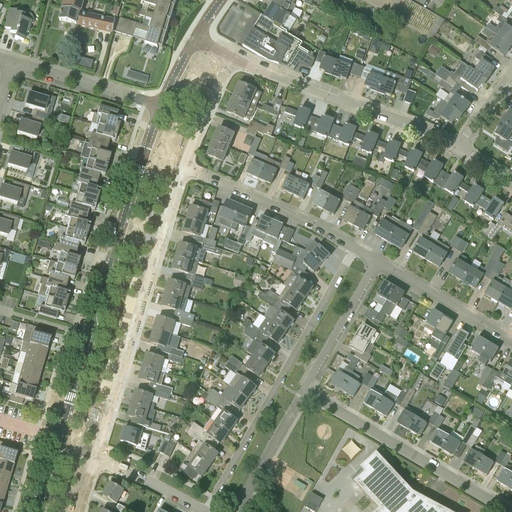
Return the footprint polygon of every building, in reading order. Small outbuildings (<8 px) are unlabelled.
[(65,0),(59,21),(112,33),(114,21),(80,13),(83,0),(65,0)] [(171,21),(175,7),(158,2),(152,0),(144,0),(143,4),(157,8),(154,15),(171,21)] [(292,13),(295,8),(294,8),(295,6),(287,2),(283,0),(270,0),(271,5),(290,16),(291,17),(292,13)] [(283,0),(287,2),(295,6),(294,8),(295,8),(296,7),(293,5),(295,0),(283,0)] [(291,17),(290,16),(271,5),(264,18),(263,18),(274,24),(273,25),(287,33),(288,34),(296,20),(291,17)] [(502,18),(505,13),(496,7),(492,11),(493,12),(502,18)] [(118,18),(120,10),(114,8),(112,16),(118,18)] [(27,34),(30,22),(22,20),(23,15),(15,13),(16,11),(8,9),(3,28),(10,30),(9,33),(15,34),(14,40),(23,42),(25,33),(27,34)] [(167,34),(171,21),(154,15),(141,11),(139,16),(153,20),(150,29),(167,34)] [(315,58),(300,48),(303,43),(288,34),(287,33),(273,25),(274,24),(263,18),(264,18),(261,16),(260,18),(253,30),(243,47),(267,61),(274,64),(290,70),(294,71),(298,64),(311,69),(315,58)] [(121,34),(125,21),(120,19),(115,33),(121,34)] [(432,41),(444,21),(440,19),(428,38),(432,41)] [(127,36),(131,23),(125,21),(121,34),(127,36)] [(132,38),(135,29),(137,25),(131,23),(127,36),(132,38)] [(504,26),(500,23),(496,29),(489,24),(485,29),(511,47),(508,45),(511,39),(511,29),(505,25),(504,26)] [(163,48),(167,34),(150,29),(137,25),(135,29),(148,34),(145,44),(157,48),(158,46),(163,48)] [(330,37),(333,32),(328,29),(325,34),(330,37)] [(511,47),(485,29),(482,33),(488,38),(486,42),(478,37),(474,42),(487,52),(490,48),(503,58),(511,47)] [(324,46),(329,38),(323,34),(318,42),(324,46)] [(378,55),(382,44),(374,41),(370,52),(378,55)] [(363,61),(366,52),(360,49),(359,52),(357,51),(355,58),(363,61)] [(332,77),(338,62),(325,58),(326,54),(320,52),(316,63),(321,65),(319,71),(325,73),(325,74),(332,77)] [(486,81),(491,74),(490,73),(494,68),(488,64),(491,60),(480,52),(468,69),(486,81)] [(351,67),(338,62),(332,77),(340,80),(340,79),(346,81),(348,74),(354,76),(358,66),(352,64),(351,67)] [(377,94),(383,79),(372,75),(373,72),(365,69),(361,79),(366,81),(364,87),(370,90),(370,91),(377,94)] [(482,87),(486,81),(468,69),(460,80),(457,78),(454,81),(457,83),(457,84),(468,92),(472,88),(477,92),(481,86),(482,87)] [(413,72),(406,70),(403,79),(410,81),(413,72)] [(430,71),(426,77),(449,94),(450,93),(454,89),(430,71)] [(396,83),(383,79),(377,94),(384,96),(385,95),(391,98),(393,91),(399,93),(403,82),(397,80),(396,83)] [(249,106),(255,91),(239,84),(233,99),(249,106)] [(412,106),(415,94),(407,92),(403,103),(412,106)] [(37,96),(28,93),(24,107),(34,110),(32,116),(31,117),(44,120),(48,122),(55,99),(38,94),(37,96)] [(455,95),(454,96),(450,93),(449,94),(443,102),(459,114),(461,116),(469,105),(455,95)] [(243,120),(249,106),(233,99),(227,113),(243,120)] [(277,117),(283,102),(276,99),(273,109),(265,106),(263,113),(277,117)] [(459,114),(443,102),(435,114),(428,110),(425,116),(432,120),(435,120),(438,120),(440,117),(451,125),(459,114)] [(115,120),(117,112),(99,107),(96,115),(95,114),(92,124),(97,126),(117,131),(120,121),(115,120)] [(299,113),(286,108),(284,113),(296,118),(293,127),(303,131),(308,117),(310,112),(302,110),(302,109),(301,108),(300,110),(299,113)] [(511,112),(509,111),(506,117),(505,116),(501,122),(511,129),(511,112)] [(42,127),(44,120),(31,117),(32,117),(30,123),(20,121),(16,134),(35,140),(39,127),(42,127)] [(331,125),(333,121),(325,118),(325,117),(323,117),(323,118),(322,122),(308,117),(303,131),(304,131),(304,130),(316,134),(315,135),(326,139),(331,125)] [(266,128),(251,122),(248,129),(257,132),(271,138),(274,128),(267,125),(266,128)] [(511,129),(501,122),(497,130),(498,130),(494,135),(500,139),(497,144),(507,150),(510,144),(507,142),(511,134),(511,129)] [(353,134),(355,129),(347,126),(346,125),(345,126),(344,130),(331,125),(326,139),(330,140),(331,138),(339,141),(338,143),(348,147),(353,134)] [(114,142),(117,131),(97,126),(95,135),(91,134),(89,142),(107,147),(109,140),(114,142)] [(228,149),(233,135),(219,129),(213,143),(228,149)] [(255,138),(257,132),(248,129),(245,134),(255,138)] [(366,138),(360,136),(358,140),(357,144),(362,147),(360,152),(370,155),(374,145),(376,141),(378,137),(370,134),(368,133),(368,134),(366,138)] [(250,147),(253,139),(248,137),(244,145),(250,147)] [(107,166),(110,156),(105,154),(107,147),(89,142),(85,141),(80,158),(87,160),(107,166)] [(398,150),(400,145),(392,142),(391,141),(390,142),(389,146),(376,141),(374,145),(387,151),(384,160),(392,164),(396,155),(398,150)] [(222,162),(228,149),(213,143),(207,156),(222,162)] [(259,180),(268,160),(255,154),(259,146),(252,143),(247,155),(255,158),(253,161),(246,175),(259,180)] [(34,167),(38,154),(22,149),(21,150),(22,150),(20,156),(11,153),(7,167),(26,172),(28,165),(34,167)] [(421,155),(414,151),(413,150),(412,151),(410,155),(398,150),(396,155),(408,159),(404,168),(412,173),(414,168),(419,159),(421,155)] [(243,166),(247,157),(241,154),(237,164),(243,166)] [(353,165),(364,169),(367,160),(356,156),(353,165)] [(285,171),(289,163),(290,160),(284,157),(281,165),(268,160),(259,180),(270,185),(277,171),(276,171),(278,168),(285,171)] [(431,166),(419,159),(414,168),(426,174),(423,179),(431,183),(435,178),(439,171),(442,167),(435,162),(433,161),(433,162),(431,166)] [(104,176),(107,166),(87,160),(84,170),(81,169),(78,176),(97,182),(99,175),(104,176)] [(290,174),(294,165),(289,163),(285,171),(290,174)] [(315,187),(323,172),(324,170),(317,168),(314,176),(315,176),(311,184),(315,187)] [(397,181),(400,173),(393,170),(390,179),(397,181)] [(451,178),(439,171),(435,178),(447,186),(444,191),(452,196),(458,187),(460,183),(462,179),(455,174),(454,173),(453,174),(451,178)] [(320,189),(328,174),(323,172),(315,187),(320,189)] [(373,184),(376,177),(370,174),(367,180),(373,184)] [(97,200),(100,190),(94,189),(97,182),(78,176),(76,184),(80,185),(77,195),(97,200)] [(293,194),(299,182),(288,177),(282,190),(283,189),(293,194)] [(382,178),(378,185),(392,193),(396,185),(382,178)] [(25,200),(29,187),(12,182),(12,183),(10,189),(1,186),(0,189),(0,200),(16,205),(18,198),(25,200)] [(303,200),(310,187),(299,182),(293,194),(303,199),(303,200)] [(415,191),(418,186),(410,182),(408,188),(415,191)] [(472,190),(460,183),(458,187),(469,194),(464,203),(472,208),(475,203),(480,195),(483,192),(476,187),(474,186),(474,187),(472,190)] [(347,202),(355,188),(349,185),(342,200),(347,202)] [(353,226),(363,206),(355,201),(360,191),(355,188),(347,202),(351,204),(342,221),(342,222),(343,221),(353,226)] [(324,209),(330,197),(319,191),(312,205),(313,205),(314,204),(324,209)] [(94,211),(97,200),(77,195),(74,204),(70,203),(68,211),(86,216),(88,209),(94,211)] [(492,203),(480,195),(475,203),(487,211),(484,216),(492,221),(503,204),(496,200),(496,199),(494,198),(494,200),(492,203)] [(334,216),(341,202),(330,197),(324,209),(334,214),(333,215),(334,216)] [(384,208),(389,198),(387,197),(385,200),(381,198),(376,207),(373,206),(371,210),(363,206),(353,226),(363,231),(362,232),(363,233),(372,216),(377,219),(384,208)] [(391,211),(396,202),(389,198),(384,208),(391,211)] [(216,215),(220,203),(214,201),(210,213),(216,215)] [(209,212),(211,204),(201,202),(199,210),(191,208),(187,221),(204,226),(209,212)] [(230,230),(240,207),(227,202),(220,219),(219,223),(230,228),(230,230)] [(237,226),(243,229),(250,231),(250,230),(255,221),(254,221),(250,229),(246,227),(252,212),(240,207),(230,230),(235,232),(237,226)] [(420,230),(430,213),(423,210),(412,229),(413,229),(418,232),(420,230)] [(87,235),(90,225),(84,223),(86,216),(68,211),(66,218),(70,220),(67,229),(87,235)] [(430,213),(420,230),(427,234),(436,217),(430,213)] [(511,218),(504,213),(497,224),(507,231),(510,227),(511,228),(511,218)] [(15,233),(19,220),(2,215),(2,216),(1,221),(0,221),(0,235),(6,238),(8,231),(15,233)] [(399,224),(386,216),(383,221),(375,235),(388,243),(400,222),(400,221),(399,224)] [(261,217),(254,232),(250,230),(250,231),(243,246),(242,247),(246,249),(249,243),(250,243),(253,237),(263,241),(263,242),(263,243),(272,223),(261,218),(262,217),(261,217)] [(201,238),(204,226),(187,221),(184,233),(201,238)] [(400,250),(409,236),(413,229),(412,229),(400,222),(388,243),(400,250)] [(493,229),(495,226),(490,222),(485,230),(480,227),(477,232),(487,238),(493,229)] [(282,228),(272,223),(263,243),(273,247),(267,263),(264,261),(262,264),(266,265),(266,266),(270,268),(272,263),(275,256),(278,249),(282,242),(277,240),(283,227),(282,228)] [(214,242),(217,230),(212,228),(208,240),(214,242)] [(84,245),(87,235),(67,229),(64,239),(60,238),(58,245),(76,251),(78,244),(84,245)] [(250,231),(243,229),(237,244),(243,246),(250,231)] [(288,244),(294,232),(288,229),(282,242),(286,244),(288,244)] [(493,229),(487,238),(492,242),(498,233),(493,229)] [(428,235),(427,234),(424,238),(423,237),(421,239),(413,253),(426,261),(437,242),(437,241),(436,244),(429,240),(430,238),(427,236),(428,235)] [(456,251),(462,241),(455,237),(449,247),(456,251)] [(215,248),(216,243),(214,242),(208,240),(204,239),(203,244),(215,248)] [(319,246),(314,241),(305,251),(309,253),(322,265),(330,256),(319,246)] [(462,255),(468,245),(462,241),(456,251),(462,255)] [(439,268),(447,254),(446,254),(449,248),(437,242),(426,261),(439,268)] [(76,269),(79,259),(74,258),(76,251),(58,245),(53,244),(51,252),(59,254),(56,264),(76,269)] [(176,257),(198,264),(202,251),(201,251),(198,250),(180,244),(179,245),(180,245),(176,257)] [(201,251),(202,251),(220,256),(222,250),(215,248),(203,244),(201,251)] [(480,267),(477,272),(470,268),(462,282),(475,289),(482,277),(488,280),(498,262),(505,251),(497,246),(490,258),(491,258),(484,269),(480,267)] [(6,265),(10,252),(0,249),(0,271),(2,264),(6,265)] [(297,258),(283,252),(278,249),(275,256),(294,265),(297,258)] [(309,253),(305,251),(298,258),(304,264),(314,274),(322,265),(309,253)] [(464,264),(467,259),(460,255),(457,260),(449,274),(462,282),(470,268),(475,260),(470,268),(464,264)] [(291,271),(294,265),(275,256),(272,263),(291,271)] [(205,280),(195,276),(198,264),(176,257),(173,269),(172,269),(172,270),(188,274),(186,280),(191,282),(204,285),(210,287),(212,281),(205,280)] [(73,280),(76,269),(56,264),(49,262),(46,271),(50,272),(48,280),(66,285),(68,278),(73,280)] [(488,280),(492,283),(493,281),(496,276),(498,277),(504,266),(498,262),(488,280)] [(312,289),(312,288),(298,278),(292,271),(283,284),(286,287),(304,300),(311,289),(312,289)] [(504,279),(500,285),(493,281),(492,283),(485,295),(498,303),(510,283),(510,282),(504,279)] [(64,292),(66,285),(48,280),(45,288),(41,286),(38,296),(46,298),(66,304),(69,294),(64,292)] [(190,287),(169,281),(169,282),(165,294),(187,301),(188,301),(191,288),(202,291),(204,285),(191,282),(190,287)] [(384,307),(395,289),(384,283),(385,283),(384,282),(376,295),(377,296),(373,301),(383,307),(384,307)] [(511,308),(511,284),(510,283),(498,303),(511,311),(511,308)] [(304,300),(286,287),(279,297),(269,291),(266,296),(277,303),(279,299),(282,301),(296,311),(297,311),(297,310),(304,300)] [(404,294),(395,289),(384,307),(394,313),(396,307),(404,311),(409,303),(402,299),(405,294),(404,294)] [(273,309),(277,303),(266,296),(261,293),(257,298),(273,309)] [(173,316),(180,319),(182,313),(183,313),(187,301),(165,294),(162,306),(161,306),(174,311),(173,316)] [(63,314),(66,304),(46,298),(44,308),(40,307),(37,315),(55,320),(58,313),(63,314)] [(374,323),(375,321),(378,315),(369,308),(363,317),(374,323)] [(380,324),(386,314),(381,311),(378,315),(375,321),(380,324)] [(293,322),(279,312),(271,323),(285,333),(293,322)] [(443,318),(433,312),(432,312),(425,324),(435,330),(443,318)] [(180,319),(193,322),(195,316),(183,313),(182,313),(180,319)] [(171,336),(175,323),(157,318),(158,318),(154,331),(171,336)] [(246,328),(250,322),(246,318),(241,325),(246,328)] [(452,323),(443,318),(435,330),(431,337),(440,342),(436,351),(432,358),(437,360),(446,345),(450,339),(445,337),(453,323),(452,323)] [(191,328),(193,322),(180,319),(179,324),(191,328)] [(271,323),(266,320),(259,330),(250,324),(247,329),(257,336),(260,332),(277,344),(278,344),(285,333),(271,323)] [(369,345),(369,344),(375,334),(375,333),(375,332),(363,325),(363,327),(357,337),(369,345)] [(32,333),(29,344),(47,350),(50,339),(42,336),(43,330),(31,327),(29,333),(32,333)] [(398,338),(403,330),(398,327),(393,335),(398,338)] [(254,342),(257,336),(247,329),(243,335),(254,342)] [(403,340),(407,332),(403,330),(398,338),(403,340)] [(458,361),(466,347),(463,345),(469,336),(460,330),(446,354),(458,361)] [(168,348),(171,336),(154,331),(151,343),(150,342),(150,343),(168,348)] [(350,349),(356,352),(363,356),(364,353),(369,356),(374,347),(369,344),(369,345),(357,337),(350,349)] [(406,349),(409,344),(403,340),(398,338),(395,343),(406,349)] [(477,363),(488,345),(478,339),(478,338),(477,338),(472,348),(468,355),(478,361),(477,363)] [(44,360),(47,350),(29,344),(21,342),(18,352),(26,355),(44,360)] [(246,353),(252,357),(266,366),(274,355),(274,356),(274,355),(260,345),(259,346),(254,342),(246,353)] [(497,350),(488,345),(477,363),(485,367),(488,362),(490,363),(491,363),(498,350),(497,350)] [(182,358),(183,353),(171,349),(170,355),(182,358)] [(360,360),(353,356),(349,354),(346,359),(351,362),(347,368),(346,368),(342,375),(337,372),(330,385),(341,392),(352,373),(360,360)] [(41,370),(44,360),(26,355),(23,365),(41,370)] [(180,364),(182,358),(170,355),(168,361),(164,360),(146,355),(147,355),(143,367),(165,374),(169,361),(180,364)] [(228,363),(238,370),(242,365),(232,357),(228,363)] [(259,378),(259,377),(266,366),(252,357),(244,367),(259,378)] [(462,375),(466,367),(457,362),(453,369),(462,375)] [(511,381),(511,363),(511,362),(503,375),(511,381)] [(236,374),(238,370),(228,363),(224,368),(235,375),(236,374)] [(438,381),(446,368),(437,363),(429,376),(438,381)] [(38,381),(41,370),(23,365),(20,375),(38,381)] [(389,377),(392,372),(382,366),(378,371),(389,377)] [(161,386),(165,374),(143,367),(140,380),(139,379),(139,380),(150,384),(148,389),(170,396),(172,390),(161,386)] [(482,388),(492,370),(487,367),(481,377),(482,377),(477,385),(482,388)] [(451,390),(460,374),(452,370),(443,386),(451,390)] [(497,376),(496,375),(497,373),(492,370),(482,388),(488,391),(497,376)] [(353,398),(360,386),(359,385),(360,385),(357,383),(360,378),(352,373),(341,392),(353,398)] [(242,378),(237,374),(236,376),(228,386),(247,400),(255,389),(256,388),(242,378)] [(366,387),(372,377),(367,374),(361,384),(366,387)] [(35,391),(38,381),(20,375),(17,386),(35,391)] [(372,377),(366,387),(371,391),(372,391),(373,388),(378,380),(372,377)] [(32,402),(33,398),(35,391),(17,386),(11,384),(8,395),(10,396),(9,402),(22,405),(23,399),(32,402)] [(247,400),(228,386),(221,396),(213,390),(209,395),(222,405),(228,409),(232,405),(240,411),(240,410),(247,400)] [(400,407),(410,389),(404,386),(396,401),(384,394),(382,399),(375,411),(385,417),(386,418),(393,406),(394,404),(400,407)] [(170,396),(148,389),(147,394),(136,392),(135,392),(136,392),(132,404),(153,411),(155,404),(151,403),(153,397),(169,401),(170,396)] [(415,393),(410,389),(400,407),(405,410),(415,393)] [(482,405),(489,393),(482,389),(475,401),(482,405)] [(375,411),(382,399),(370,392),(363,404),(375,411)] [(205,400),(218,410),(222,405),(209,395),(205,400)] [(441,406),(446,399),(438,395),(434,402),(441,406)] [(151,417),(153,411),(132,404),(128,416),(128,417),(133,419),(132,424),(148,429),(150,423),(152,424),(154,418),(151,417)] [(237,422),(225,413),(223,411),(222,412),(218,410),(211,420),(214,423),(228,433),(236,422),(237,422)] [(433,427),(439,416),(441,413),(435,410),(427,424),(433,427)] [(408,430),(415,419),(404,412),(397,424),(408,430)] [(420,437),(427,425),(426,425),(426,424),(423,422),(425,418),(418,414),(415,419),(408,430),(419,437),(420,437)] [(452,433),(440,426),(444,419),(439,416),(433,427),(438,430),(437,432),(430,443),(442,450),(449,437),(452,433)] [(221,443),(228,433),(214,423),(207,433),(203,431),(204,430),(194,423),(190,428),(206,440),(209,436),(221,444),(221,443)] [(465,446),(475,429),(471,426),(461,443),(465,446)] [(141,434),(141,433),(124,428),(124,429),(125,429),(121,441),(120,442),(137,447),(137,446),(141,434)] [(186,433),(200,443),(200,442),(203,444),(206,440),(190,428),(186,433)] [(471,449),(478,439),(476,438),(480,432),(475,429),(465,446),(471,449)] [(453,457),(460,445),(459,444),(460,444),(449,437),(442,450),(452,456),(452,457),(453,457)] [(511,443),(502,438),(499,443),(510,450),(511,445),(511,443)] [(164,456),(169,444),(164,441),(158,453),(164,456)] [(0,461),(13,465),(16,454),(8,452),(10,446),(0,442),(0,461)] [(203,444),(200,442),(200,443),(192,454),(209,466),(217,455),(218,455),(204,445),(203,444)] [(169,458),(175,446),(169,444),(164,456),(169,458)] [(485,452),(476,446),(473,451),(472,451),(471,451),(463,463),(475,470),(483,457),(482,457),(485,452)] [(500,466),(506,455),(500,452),(494,463),(500,466)] [(376,511),(448,511),(425,500),(423,503),(417,499),(405,486),(406,486),(376,453),(365,464),(369,469),(354,483),(379,510),(376,511)] [(210,468),(192,455),(183,469),(193,476),(196,470),(203,475),(210,468)] [(506,455),(500,466),(505,469),(511,458),(506,455)] [(486,477),(493,464),(493,463),(483,457),(475,470),(486,477)] [(0,472),(10,475),(13,465),(0,461),(0,472)] [(511,468),(511,467),(508,472),(504,470),(496,482),(497,483),(498,483),(508,489),(511,483),(511,468)] [(0,483),(7,486),(10,475),(0,472),(0,483)] [(116,487),(110,483),(103,497),(116,504),(123,491),(118,488),(118,487),(116,486),(116,487)] [(309,502),(318,508),(323,500),(313,495),(309,502)] [(309,502),(306,508),(311,511),(315,511),(318,508),(309,502)]
